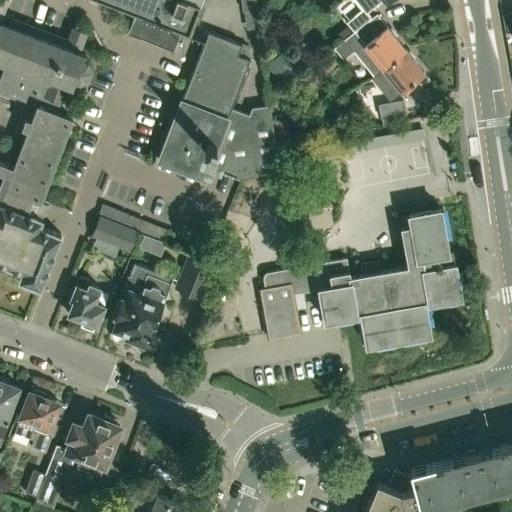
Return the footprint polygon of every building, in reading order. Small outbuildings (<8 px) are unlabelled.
[(0,0),(0,269),(40,285),(41,285),(61,233),(39,224),(47,202),(41,200),(73,117),(72,117),(56,111),(39,104),(38,106),(32,120),(26,118),(23,126),(29,129),(14,168),(0,162),(0,21),(3,14),(5,10),(8,0),(0,0)] [(100,0),(131,12),(136,14),(130,31),(144,37),(159,42),(174,48),(181,31),(185,33),(189,34),(191,30),(195,21),(199,22),(204,7),(200,6),(202,0),(100,0)] [(258,8),(258,6),(256,0),(242,0),(243,10),(258,8)] [(356,0),(363,8),(346,21),(354,30),(371,17),(367,11),(380,0),(385,0),(385,1),(386,2),(387,0),(356,0)] [(88,62),(84,58),(86,53),(83,52),(80,51),(87,32),(73,27),(68,39),(3,14),(0,21),(0,64),(3,66),(5,67),(0,80),(0,90),(25,100),(38,106),(39,104),(56,111),(59,103),(60,102),(67,83),(73,85),(75,80),(81,80),(87,78),(90,73),(91,67),(88,62)] [(372,76),(383,68),(407,49),(387,25),(364,44),(354,31),(334,47),(342,57),(351,50),(372,76)] [(275,143),(275,142),(270,105),(253,108),(250,115),(242,112),(231,108),(251,58),(249,46),(209,30),(193,71),(158,159),(205,177),(210,166),(241,177),(279,173),(279,170),(278,165),(275,145),(275,143)] [(425,70),(407,49),(383,68),(389,76),(383,81),(382,86),(388,93),(392,93),(399,87),(401,90),(425,70)] [(296,76),(279,53),(265,63),(283,86),(296,76)] [(407,118),(406,112),(403,99),(378,103),(380,117),(382,117),(383,122),(407,118)] [(294,120),(280,122),(281,134),(295,132),(294,120)] [(399,144),(432,138),(430,128),(384,136),(386,143),(398,141),(399,144)] [(290,169),(286,143),(286,142),(275,143),(275,145),(278,165),(279,170),(290,169)] [(346,257),(268,271),(266,271),(265,272),(264,273),(264,274),(263,275),(263,276),(263,278),(265,287),(260,287),(269,336),(299,331),(293,293),(320,288),(325,320),(361,313),(367,343),(430,332),(424,301),(461,295),(455,263),(455,262),(453,251),(449,252),(441,207),(409,213),(413,232),(403,234),(409,265),(379,270),(377,261),(361,264),(363,273),(350,275),(349,269),(346,257)] [(136,231),(101,217),(94,233),(130,248),(136,231)] [(215,262),(209,258),(190,251),(176,287),(201,297),(215,262)] [(173,276),(135,261),(125,287),(130,289),(126,299),(122,298),(116,314),(119,315),(113,332),(128,338),(129,336),(132,337),(132,340),(140,343),(142,341),(146,343),(173,276)] [(97,324),(104,304),(108,293),(99,290),(100,287),(90,283),(91,280),(80,276),(77,284),(76,284),(71,298),(74,299),(68,313),(83,318),(81,324),(92,328),(94,323),(97,324)] [(0,444),(3,438),(4,438),(13,414),(9,413),(19,386),(9,382),(8,379),(2,376),(0,376),(0,444)] [(20,417),(35,422),(34,425),(32,432),(36,433),(31,446),(46,452),(52,433),(48,432),(49,428),(59,402),(45,396),(46,394),(40,390),(34,388),(32,391),(30,390),(20,417)] [(56,445),(45,472),(42,482),(55,486),(60,471),(66,473),(68,468),(75,471),(77,465),(100,474),(104,464),(120,424),(117,419),(106,415),(104,419),(89,413),(86,422),(76,418),(69,437),(72,438),(68,449),(56,445)] [(511,441),(423,464),(423,465),(410,468),(411,473),(408,474),(394,469),(388,483),(377,479),(374,487),(363,486),(352,511),(435,511),(433,503),(511,483),(511,441)] [(42,482),(45,472),(33,468),(25,490),(38,495),(42,482)] [(126,499),(136,478),(124,474),(116,494),(126,499)] [(184,511),(181,511),(184,503),(158,493),(153,505),(158,507),(155,511),(184,511)]
